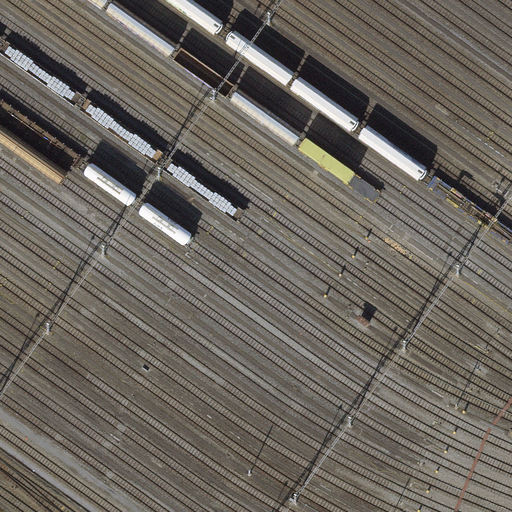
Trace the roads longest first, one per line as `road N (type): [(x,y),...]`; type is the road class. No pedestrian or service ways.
road 1 (secondary): [(495,0),(99,511)]
road 2 (secondary): [(151,511),(511,38)]
